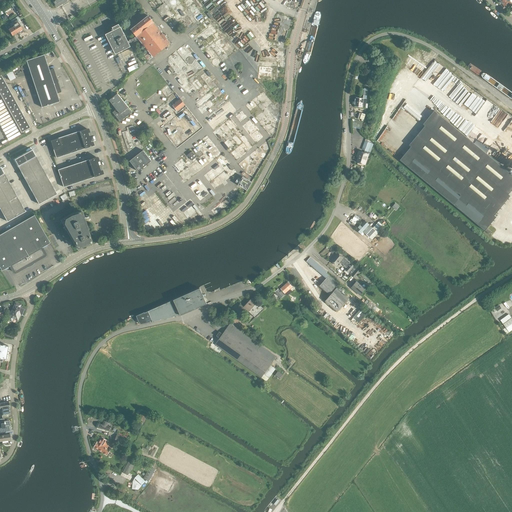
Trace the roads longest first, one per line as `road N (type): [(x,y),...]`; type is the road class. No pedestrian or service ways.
road 1 (unclassified): [(100,511),(101,486),(79,406),(94,352),(121,331),(260,287),(322,234),(347,175),(352,74),(373,38),(397,34),(422,43),(511,109)]
road 2 (tertiary): [(129,242),(206,230),(246,202),(284,128),(309,0)]
road 3 (track): [(511,276),(407,353),(275,511)]
road 4 (residential): [(0,462),(14,443),(12,374),(31,306),(26,290)]
road 5 (tertiary): [(129,242),(119,176),(94,108)]
